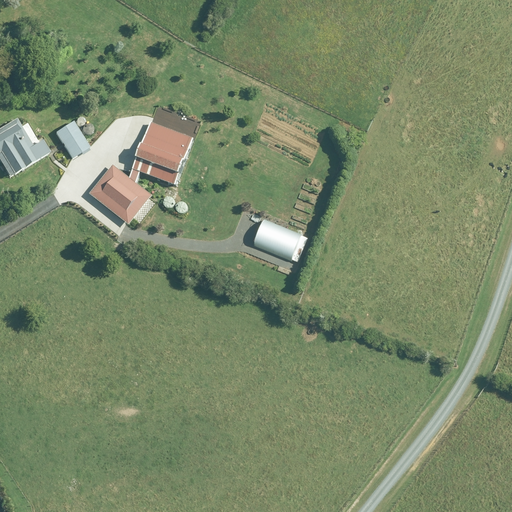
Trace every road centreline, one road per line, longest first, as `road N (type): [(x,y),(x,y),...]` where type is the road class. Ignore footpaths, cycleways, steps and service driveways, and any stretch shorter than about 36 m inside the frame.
road 1 (unknown): [(357,511),(466,361),(511,237)]
road 2 (unknown): [(0,224),(86,173),(113,149),(127,120)]
